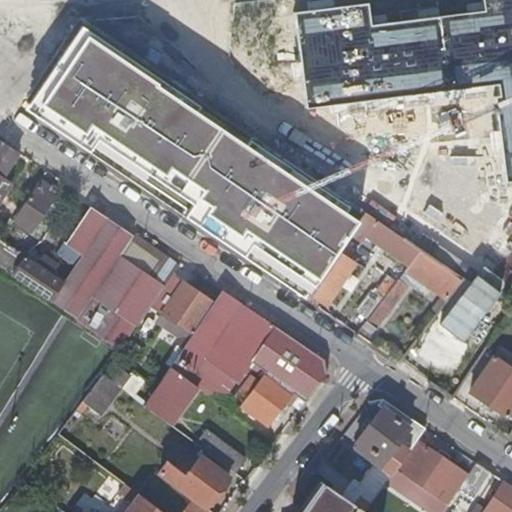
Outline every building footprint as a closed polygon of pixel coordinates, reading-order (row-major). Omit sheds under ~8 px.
[(505,178),(511,176),(511,0),(481,0),(483,11),(370,24),(367,3),(294,12),(305,107),(494,85),(505,178)] [(349,235),(359,221),(80,25),(25,110),(305,299),(307,294),(318,279),(344,242),(349,235)] [(18,155),(0,142),(0,196),(9,184),(2,178),(18,155)] [(37,186),(13,221),(30,232),(53,197),(37,186)] [(63,284),(51,276),(38,267),(0,241),(0,267),(76,318),(117,257),(131,236),(89,208),(65,243),(82,254),(63,284)] [(364,237),(407,267),(419,251),(364,213),(359,221),(349,235),(360,243),(364,237)] [(117,257),(163,288),(172,276),(180,263),(134,232),(131,236),(117,257)] [(348,246),(343,243),(318,279),(307,294),(324,306),(348,271),(355,261),(346,255),(348,252),(345,250),(348,246)] [(405,270),(446,299),(461,279),(419,251),(407,267),(405,270)] [(163,288),(117,257),(76,318),(92,329),(107,307),(137,326),(151,306),(163,288)] [(38,267),(51,276),(54,270),(42,262),(38,267)] [(181,282),(172,276),(163,288),(151,306),(161,313),(181,282)] [(375,292),(383,298),(396,282),(387,276),(375,292)] [(406,285),(398,279),(396,282),(383,298),(368,319),(366,322),(376,330),(393,307),(391,305),(406,285)] [(213,303),(181,282),(161,313),(192,333),(213,303)] [(383,298),(375,292),(371,289),(355,311),(368,319),(383,298)] [(265,372),(259,380),(242,402),(239,406),(265,426),(292,392),(304,402),(326,374),(322,358),(221,290),(213,303),(192,333),(171,366),(201,389),(221,404),(229,391),(236,381),(203,358),(210,347),(222,329),(256,351),(250,360),(251,361),(265,372)] [(107,307),(92,329),(121,349),(137,326),(107,307)] [(245,370),(251,361),(250,360),(256,351),(222,329),(210,347),(243,369),(245,370)] [(236,381),(243,369),(210,347),(203,358),(236,381)] [(470,393),(511,421),(511,370),(493,357),(470,393)] [(132,377),(112,361),(102,374),(120,388),(123,390),(132,377)] [(265,372),(251,361),(245,370),(259,380),(265,372)] [(173,427),(201,389),(171,366),(145,406),(173,427)] [(259,380),(245,370),(243,369),(236,381),(229,391),(242,402),(259,380)] [(100,415),(120,388),(102,374),(81,401),(87,406),(100,415)] [(87,406),(81,401),(76,408),(82,412),(87,406)] [(395,408),(386,402),(382,408),(390,415),(395,408)] [(415,440),(424,427),(395,408),(390,415),(382,408),(358,440),(362,443),(360,445),(386,464),(394,470),(415,440)] [(211,433),(199,448),(232,472),(243,458),(211,433)] [(466,476),(415,440),(394,470),(391,474),(387,480),(433,511),(441,511),(456,490),(466,476)] [(199,457),(192,466),(185,475),(176,469),(167,462),(159,473),(193,499),(182,511),(211,511),(205,508),(207,506),(210,507),(213,507),(218,501),(217,497),(215,496),(228,478),(199,457)] [(185,475),(192,466),(183,460),(176,469),(185,475)] [(471,500),(490,472),(475,463),(466,476),(456,490),(471,500)] [(394,470),(386,464),(383,468),(391,474),(394,470)] [(303,511),(323,483),(318,481),(297,511),(303,511)] [(511,511),(511,487),(503,482),(483,511),(476,506),(471,511),(511,511)] [(365,511),(323,483),(303,511),(365,511)] [(160,511),(139,496),(126,511),(160,511)]
